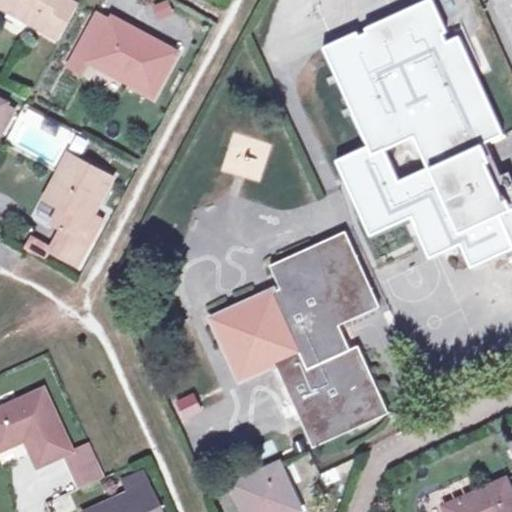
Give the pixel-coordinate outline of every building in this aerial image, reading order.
[(62,0),(0,0),(0,10),(53,42),(73,5),(62,0)] [(156,19),(172,12),(167,0),(163,0),(151,6),(156,19)] [(361,150),(335,161),(366,236),(408,218),(425,259),(456,246),(466,267),(511,246),(511,187),(507,175),(498,179),(483,145),(494,140),(453,42),(446,45),(430,4),(319,51),(361,150)] [(73,54),(87,61),(150,98),(174,56),(109,19),(105,25),(94,18),(73,54)] [(87,61),(73,54),(65,69),(78,76),(87,61)] [(0,123),(8,109),(0,104),(0,123)] [(77,144),(69,140),(63,152),(71,156),(77,144)] [(72,243),(86,216),(104,181),(61,157),(37,201),(50,208),(64,215),(54,234),(46,249),(44,254),(71,269),(82,248),(72,243)] [(40,226),(54,234),(64,215),(50,208),(40,226)] [(72,243),(82,248),(95,222),(86,216),(72,243)] [(283,300),(218,330),(252,405),(288,389),(313,448),(391,412),(362,343),(351,347),(342,325),(378,310),(345,235),(268,270),(283,300)] [(28,238),(20,251),(40,262),(44,254),(46,249),(28,238)] [(0,269),(11,275),(21,257),(2,246),(0,249),(0,269)] [(40,390),(0,407),(0,448),(21,440),(33,466),(59,455),(67,451),(40,390)] [(184,417),(201,409),(192,390),(175,398),(184,417)] [(67,451),(59,455),(74,487),(100,475),(84,443),(67,451)] [(278,467),(230,487),(230,488),(240,511),(296,511),(278,468),(278,467)] [(155,511),(142,482),(140,485),(135,472),(119,480),(124,491),(82,511),(155,511)] [(511,511),(511,490),(505,475),(440,503),(444,511),(511,511)]
